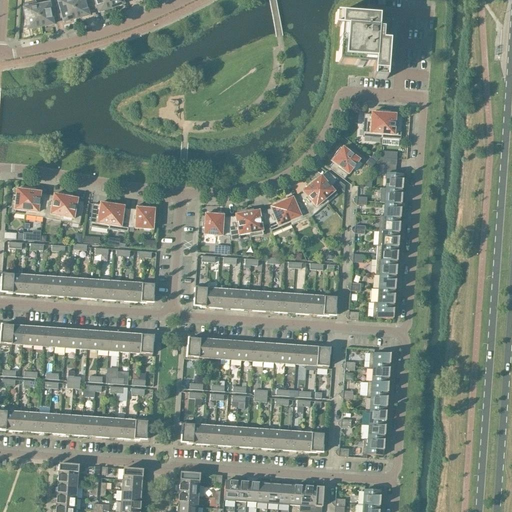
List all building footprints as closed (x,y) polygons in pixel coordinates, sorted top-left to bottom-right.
[(51,21),(57,20),(52,0),(47,0),(46,0),(47,5),(36,7),(36,2),(35,2),(40,27),(52,25),(51,21)] [(63,22),(75,19),(70,0),(52,0),(57,20),(62,19),(63,22)] [(86,12),(92,11),(88,0),(70,0),(75,19),(87,16),(86,12)] [(98,12),(110,8),(107,0),(88,0),(92,11),(97,9),(98,12)] [(121,1),(123,0),(107,0),(110,8),(122,4),(121,1)] [(27,30),(40,27),(35,2),(22,5),(27,30)] [(390,18),(376,17),(360,16),(360,15),(355,14),(355,16),(337,14),(335,14),(334,28),(340,28),(338,64),(357,65),(357,67),(362,67),(362,66),(374,67),(373,78),(386,79),(387,60),(389,60),(389,55),(388,55),(389,42),(388,42),(389,32),(389,30),(389,21),(390,21),(390,18)] [(381,139),(383,112),(377,112),(376,114),(371,113),(371,115),(364,115),(362,138),(381,139)] [(383,112),(381,139),(400,140),(401,118),(395,117),(395,115),(389,115),(389,113),(383,112)] [(329,169),(343,180),(347,175),(348,175),(359,161),(353,156),(354,154),(349,151),(348,152),(342,148),(335,158),(333,157),(329,161),(333,164),(329,169)] [(370,159),(367,163),(372,168),(376,163),(370,159)] [(330,188),(337,180),(326,172),(322,178),(320,176),(316,180),(315,179),(310,183),(327,203),(336,195),(330,188)] [(385,189),(401,190),(402,175),(386,174),(385,189)] [(310,217),(327,203),(310,183),(305,187),(306,188),(302,192),(303,194),(298,197),(310,217)] [(25,216),(28,189),(22,189),(22,191),(16,190),(15,196),(13,196),(10,214),(25,216)] [(43,218),(46,196),(40,195),(40,193),(34,192),(34,190),(28,189),(25,216),(43,218)] [(400,205),(401,190),(385,189),(384,203),(400,205)] [(60,222),(65,195),(59,194),(59,196),(53,195),(53,197),(46,196),(43,218),(60,222)] [(65,195),(60,222),(79,225),(83,203),(77,202),(77,200),(71,198),(72,196),(65,195)] [(291,226),(310,217),(298,197),(293,200),(292,198),(286,201),(286,199),(280,201),(291,226)] [(271,234),(291,226),(280,201),(274,204),(275,206),(270,208),(270,210),(265,211),(271,234)] [(399,219),(400,205),(384,203),(383,217),(379,217),(399,219)] [(108,230),(111,205),(99,204),(99,206),(93,205),(89,227),(108,230)] [(127,228),(129,210),(123,209),(123,207),(111,205),(108,230),(127,233),(128,228),(127,228)] [(128,228),(127,233),(128,228),(134,229),(152,231),(153,223),(155,223),(155,217),(153,217),(154,210),(141,209),(142,207),(136,207),(135,210),(129,210),(127,228),(128,228)] [(271,234),(265,211),(259,213),(258,211),(253,212),(252,210),(246,211),(251,238),(263,236),(261,226),(268,224),(271,234)] [(250,238),(251,238),(246,211),(240,213),(240,214),(234,216),(235,217),(229,218),(230,242),(239,240),(239,236),(250,234),(250,238)] [(230,242),(229,218),(223,218),(223,214),(217,214),(217,216),(204,215),(204,222),(202,222),(202,228),(204,228),(203,236),(221,237),(221,236),(229,237),(229,241),(230,242)] [(398,233),(399,219),(379,217),(378,232),(398,233)] [(397,248),(398,233),(378,232),(377,246),(397,248)] [(396,262),(397,248),(377,246),(376,260),(396,262)] [(221,247),(221,255),(229,255),(229,247),(221,247)] [(395,276),(396,262),(376,260),(375,275),(395,276)] [(0,293),(11,294),(13,273),(1,272),(0,288),(0,293)] [(22,295),(23,276),(13,276),(13,273),(11,294),(22,295)] [(394,291),(395,276),(375,275),(379,275),(378,289),(394,291)] [(33,295),(34,277),(23,276),(22,295),(33,295)] [(43,296),(45,278),(34,277),(33,295),(43,296)] [(54,297),(55,279),(45,278),(43,296),(54,297)] [(65,298),(66,279),(55,279),(54,297),(65,298)] [(76,298),(77,280),(66,279),(65,298),(76,298)] [(87,299),(88,281),(77,280),(76,298),(87,299)] [(98,300),(99,282),(88,281),(87,299),(98,300)] [(108,301),(110,283),(99,282),(98,300),(108,301)] [(141,303),(142,283),(141,282),(141,285),(131,284),(130,302),(141,303)] [(119,302),(120,283),(110,283),(108,301),(119,302)] [(130,302),(131,284),(120,283),(119,302),(130,302)] [(142,283),(141,303),(152,304),(153,283),(142,283)] [(204,308),(206,287),(194,286),(193,307),(204,308)] [(215,308),(216,290),(206,290),(206,287),(204,308),(215,308)] [(393,305),(394,291),(378,289),(377,304),(373,303),(373,304),(393,305)] [(226,309),(227,291),(216,290),(215,308),(226,309)] [(237,310),(238,292),(227,291),(226,309),(237,310)] [(247,311),(249,293),(238,292),(237,310),(247,311)] [(258,312),(259,293),(249,293),(247,311),(258,312)] [(269,312),(270,294),(259,293),(258,312),(269,312)] [(280,313),(281,295),(270,294),(269,312),(280,313)] [(291,314),(292,296),(281,295),(280,313),(291,314)] [(323,316),(324,296),(324,295),(324,298),(314,297),(312,315),(323,316)] [(301,315),(303,296),(292,296),(291,314),(301,315)] [(312,315),(314,297),(303,296),(301,315),(312,315)] [(324,296),(323,316),(334,317),(336,296),(324,296)] [(392,320),(393,305),(373,304),(372,318),(392,320)] [(347,320),(358,321),(358,313),(348,312),(344,315),(345,316),(344,317),(347,320)] [(0,346),(10,347),(12,327),(0,326),(0,332),(0,346)] [(21,346),(23,328),(12,327),(10,347),(11,347),(11,345),(21,346)] [(32,347),(33,328),(23,328),(21,346),(32,347)] [(43,347),(44,329),(33,328),(32,347),(43,347)] [(54,348),(55,330),(44,329),(43,347),(54,348)] [(64,349),(66,331),(55,330),(54,348),(64,349)] [(75,350),(77,331),(66,331),(64,349),(75,350)] [(86,350),(87,332),(77,331),(75,350),(86,350)] [(97,351),(98,333),(87,332),(86,350),(97,351)] [(108,352),(109,334),(98,333),(97,351),(108,352)] [(118,353),(120,334),(109,334),(108,352),(118,353)] [(129,353),(131,335),(120,334),(118,353),(129,353)] [(140,357),(141,336),(131,335),(129,353),(139,354),(139,357),(140,357)] [(141,336),(140,357),(151,357),(153,337),(141,336)] [(197,361),(199,340),(187,339),(186,360),(197,361)] [(208,359),(210,341),(199,340),(197,361),(198,361),(198,358),(208,359)] [(219,360),(220,342),(210,341),(208,359),(219,360)] [(230,361),(231,342),(220,342),(219,360),(230,361)] [(241,361),(242,343),(231,342),(230,361),(241,361)] [(251,362),(253,344),(242,343),(241,361),(251,362)] [(262,363),(264,345),(253,344),(251,362),(262,363)] [(273,364),(275,346),(264,345),(262,363),(273,364)] [(284,365),(285,346),(275,346),(273,364),(284,365)] [(295,365),(296,347),(285,346),(284,365),(295,365)] [(306,366),(307,348),(296,347),(295,365),(306,366)] [(316,369),(318,349),(307,348),(306,366),(316,367),(315,369),(316,369)] [(318,349),(316,369),(327,370),(329,349),(318,349)] [(368,368),(388,370),(389,355),(369,354),(368,368)] [(387,384),(388,370),(368,368),(368,369),(372,369),(371,383),(367,382),(367,383),(387,384)] [(386,399),(387,384),(367,383),(366,397),(386,399)] [(385,413),(386,399),(366,397),(370,398),(369,412),(385,413)] [(15,431),(16,413),(6,412),(6,410),(4,431),(15,431)] [(384,427),(385,413),(369,412),(368,426),(384,427)] [(26,432),(27,414),(16,413),(15,431),(26,432)] [(37,433),(38,415),(27,414),(26,432),(37,433)] [(47,434),(49,415),(38,415),(37,433),(47,434)] [(58,434),(59,416),(49,415),(47,434),(58,434)] [(69,435),(70,417),(59,416),(58,434),(69,435)] [(80,436),(81,418),(70,417),(69,435),(80,436)] [(91,437),(92,419),(81,418),(80,436),(91,437)] [(102,438),(103,419),(92,419),(91,437),(102,438)] [(112,438),(114,420),(103,419),(102,438),(112,438)] [(134,440),(135,419),(135,422),(124,421),(123,439),(134,440)] [(135,419),(134,440),(145,441),(145,438),(147,420),(135,419)] [(123,439),(124,421),(114,420),(112,438),(123,439)] [(191,444),(193,424),(181,423),(180,443),(191,444)] [(202,445),(203,427),(193,426),(193,424),(191,444),(202,445)] [(383,442),(384,427),(368,426),(367,440),(363,440),(383,442)] [(213,446),(214,427),(203,427),(202,445),(213,446)] [(224,446),(225,428),(214,427),(213,446),(224,446)] [(234,447),(236,429),(225,428),(224,446),(234,447)] [(245,448),(247,430),(236,429),(234,447),(245,448)] [(256,449),(257,430),(247,430),(245,448),(256,449)] [(267,450),(268,431),(257,430),(256,449),(267,450)] [(278,450),(279,432),(268,431),(267,450),(278,450)] [(289,451),(290,433),(279,432),(278,450),(289,451)] [(310,453),(312,432),(311,432),(311,434),(301,434),(299,452),(310,453)] [(312,432),(310,453),(321,453),(322,451),(323,433),(312,432)] [(299,452),(301,434),(290,433),(289,451),(299,452)] [(382,456),(383,442),(363,440),(362,455),(382,456)] [(337,457),(348,458),(348,450),(338,449),(334,452),(335,453),(334,453),(337,457)] [(58,476),(77,478),(78,466),(73,466),(63,465),(58,465),(58,476)] [(122,481),(141,482),(142,471),(138,471),(127,470),(123,470),(122,481)] [(179,485),(198,486),(199,475),(195,475),(184,474),(180,474),(179,485)] [(76,488),(77,478),(58,476),(57,487),(76,488)] [(140,493),(141,482),(122,481),(121,492),(140,493)] [(234,502),(236,483),(224,482),(224,486),(223,497),(223,501),(234,502)] [(245,503),(246,483),(236,483),(234,502),(245,503)] [(256,503),(257,484),(246,483),(245,503),(256,503)] [(267,504),(268,485),(257,484),(256,503),(267,504)] [(197,497),(198,486),(179,485),(178,496),(197,497)] [(277,505),(279,486),(268,485),(267,504),(277,505)] [(288,506),(290,486),(279,486),(277,505),(288,506)] [(298,511),(300,487),(290,486),(288,506),(299,506),(298,511)] [(75,499),(76,488),(57,487),(56,498),(75,499)] [(309,511),(311,488),(300,487),(298,511),(309,511)] [(309,511),(320,511),(321,504),(322,493),(322,489),(311,488),(309,511)] [(362,505),(378,507),(379,492),(363,491),(362,505)] [(140,504),(140,493),(121,492),(120,502),(140,504)] [(197,508),(197,497),(178,496),(177,507),(197,508)] [(75,510),(75,499),(56,498),(55,509),(75,510)] [(139,511),(140,504),(120,502),(119,511),(139,511)]
